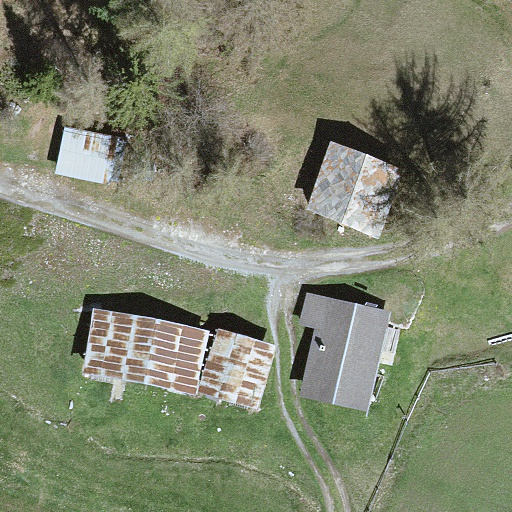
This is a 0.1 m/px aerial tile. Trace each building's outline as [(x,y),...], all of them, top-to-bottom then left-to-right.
[(126,145),(59,134),(51,176),(118,187),(126,145)] [(397,175),(323,150),(299,220),(373,245),(397,175)] [(364,418),(385,321),(308,305),(288,402),(364,418)] [(193,336),(87,314),(73,378),(179,400),(193,336)] [(191,401),(249,419),(270,353),(211,335),(191,401)]
